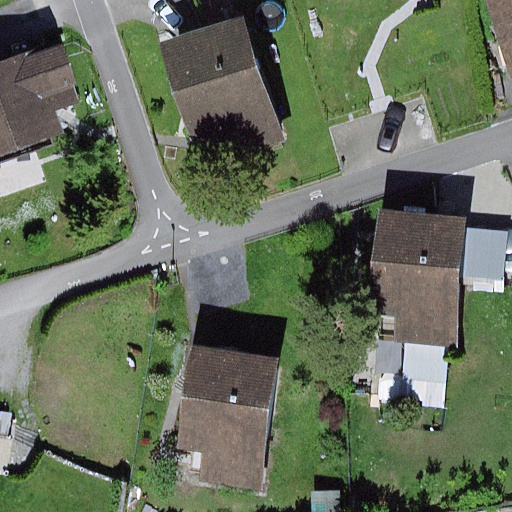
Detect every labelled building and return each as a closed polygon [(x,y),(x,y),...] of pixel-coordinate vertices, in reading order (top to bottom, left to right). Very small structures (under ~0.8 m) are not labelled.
[(284,16),(188,47),(220,147),(315,116),(284,16)] [(48,48),(0,63),(0,154),(48,139),(41,117),(68,108),(48,48)] [(497,232),(417,221),(405,308),(431,312),(428,336),(482,343),(497,232)] [(277,370),(192,355),(177,442),(198,446),(193,477),(257,488),(277,370)] [(12,397),(0,396),(0,467),(3,467),(12,397)]
